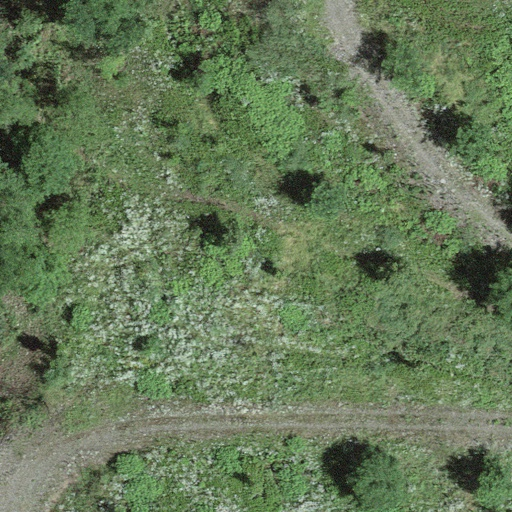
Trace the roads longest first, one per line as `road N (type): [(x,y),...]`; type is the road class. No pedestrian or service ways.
road 1 (track): [(10,511),(7,497),(42,454),(105,429),(511,416)]
road 2 (track): [(511,218),(468,188),(360,48),(341,0)]
